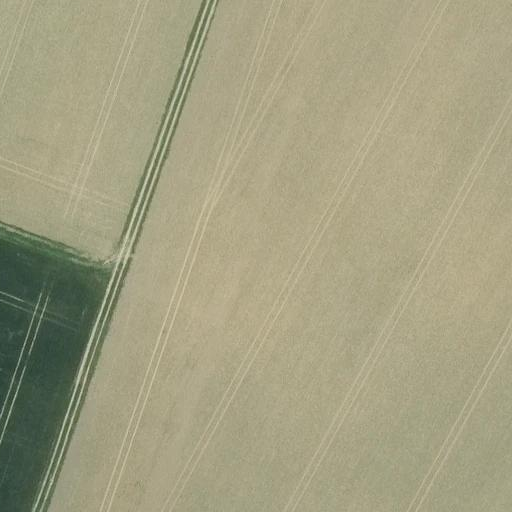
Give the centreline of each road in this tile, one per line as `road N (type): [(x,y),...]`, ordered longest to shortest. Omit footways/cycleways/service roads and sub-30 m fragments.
road 1 (track): [(45,511),(119,273),(222,0)]
road 2 (track): [(119,273),(0,231)]
